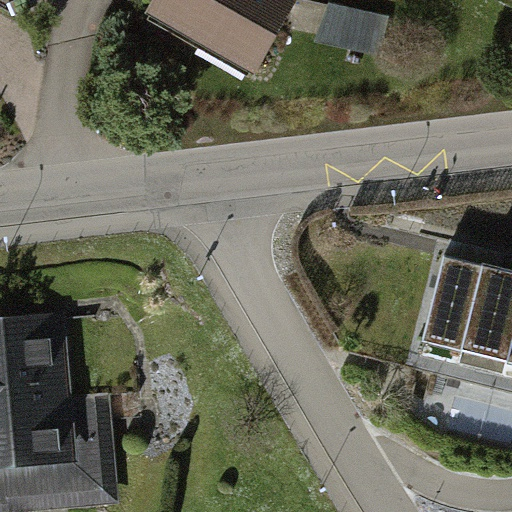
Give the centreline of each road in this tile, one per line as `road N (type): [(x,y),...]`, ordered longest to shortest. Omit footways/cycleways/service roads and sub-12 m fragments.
road 1 (residential): [(220,181),(254,280),(360,465)]
road 2 (tertiary): [(220,181),(511,146)]
road 3 (tertiary): [(0,203),(220,181)]
road 4 (residential): [(360,465),(396,468),(458,494),(511,497)]
